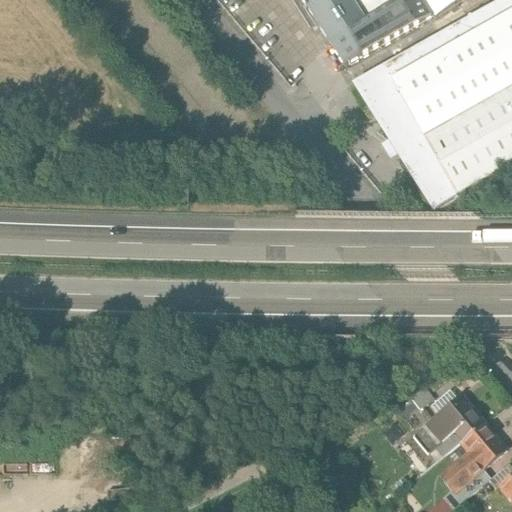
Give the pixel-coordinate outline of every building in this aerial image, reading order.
[(302,0),(351,73),(467,0),(302,0)] [(511,0),(503,0),(360,84),(436,215),(511,170),(511,0)] [(482,427),(461,402),(423,434),(444,459),(458,447),(482,427)] [(503,455),(482,427),(458,447),(465,456),(437,481),(448,493),(452,498),(497,460),(503,455)] [(137,440),(81,441),(82,504),(136,505),(137,440)] [(504,469),(497,460),(452,498),(448,493),(442,499),(444,501),(452,511),(504,469)] [(511,511),(511,479),(489,499),(499,511),(511,511)] [(450,511),(452,511),(444,501),(430,511),(450,511)]
